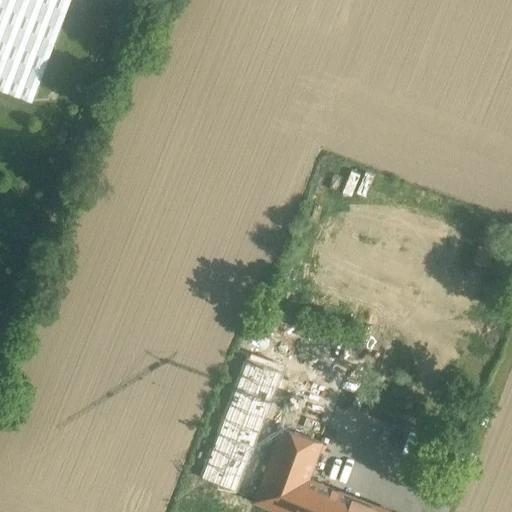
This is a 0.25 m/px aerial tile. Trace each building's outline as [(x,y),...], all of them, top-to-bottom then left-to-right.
[(0,0),(0,86),(40,98),(68,0),(0,0)] [(480,244),(474,259),(489,264),(494,250),(480,244)] [(396,305),(403,287),(367,274),(360,292),(396,305)] [(447,372),(380,346),(369,374),(437,401),(447,372)] [(247,355),(201,476),(236,489),(282,369),(247,355)] [(437,401),(369,374),(359,398),(387,409),(428,425),(437,401)] [(359,398),(340,391),(329,418),(376,436),(387,409),(359,398)] [(428,425),(387,409),(376,436),(417,453),(428,425)] [(356,511),(362,498),(307,476),(322,439),(284,425),(257,497),(295,511),(356,511)] [(394,510),(362,498),(356,511),(395,511),(394,511),(394,510)]
